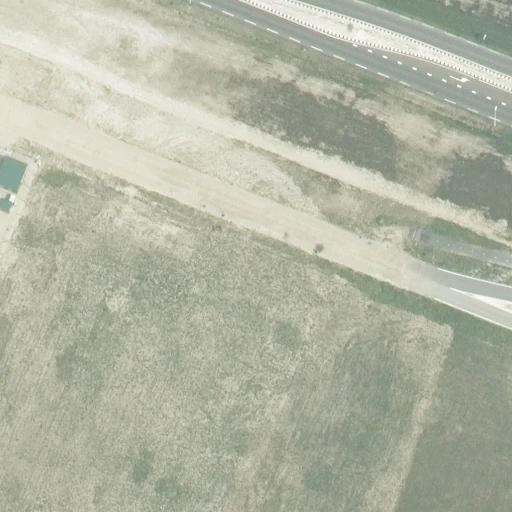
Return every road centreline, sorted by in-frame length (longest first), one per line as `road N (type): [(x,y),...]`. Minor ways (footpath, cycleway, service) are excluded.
road 1 (unclassified): [(483,299),(0,115)]
road 2 (secondary): [(211,0),(511,119)]
road 3 (secondary): [(511,72),(316,0)]
